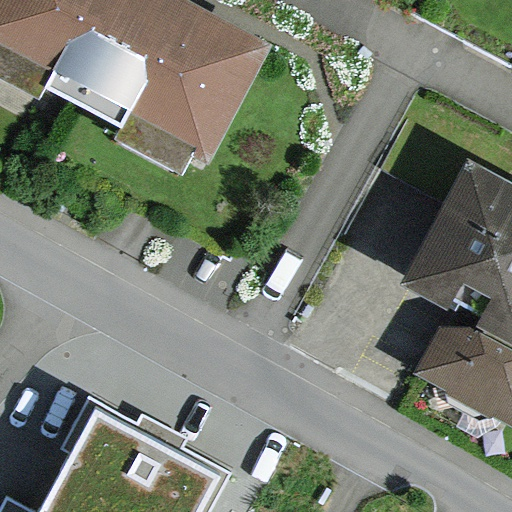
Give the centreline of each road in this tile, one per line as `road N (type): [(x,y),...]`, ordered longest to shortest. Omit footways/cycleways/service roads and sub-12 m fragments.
road 1 (residential): [(91,271),(476,511)]
road 2 (residential): [(0,367),(91,271)]
